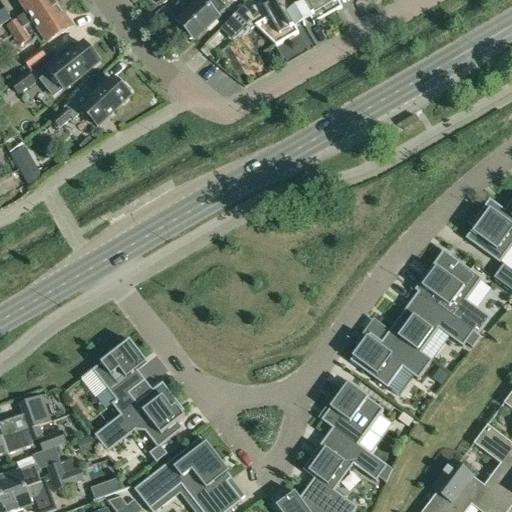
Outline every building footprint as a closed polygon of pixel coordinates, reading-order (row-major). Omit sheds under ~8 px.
[(12,37),(57,8),(51,0),(22,0),(19,2),(27,15),(17,21),(18,22),(7,29),(12,37)] [(201,2),(177,24),(183,30),(182,35),(189,41),(193,40),(194,41),(217,19),(216,18),(225,9),(216,0),(204,0),(201,3),(201,2)] [(294,28),(302,24),(287,0),(278,0),(264,8),(259,0),(249,0),(235,15),(250,31),(255,28),(276,48),(298,34),(294,28)] [(287,0),(302,24),(310,19),(313,26),(327,17),(317,0),(287,0)] [(338,3),(342,0),(317,0),(327,17),(342,9),(338,3)] [(0,6),(0,27),(10,22),(0,6)] [(71,29),(57,8),(12,37),(19,47),(30,40),(29,39),(39,32),(47,45),(71,29)] [(73,85),(98,65),(83,46),(58,66),(59,67),(50,74),(63,90),(72,83),(73,85)] [(30,72),(46,60),(40,51),(23,63),(30,72)] [(26,90),(39,81),(32,71),(20,81),(26,90)] [(106,120),(129,98),(113,81),(90,102),(91,103),(82,112),(96,127),(105,119),(106,120)] [(60,129),(72,119),(65,110),(53,120),(60,129)] [(30,161),(23,148),(11,155),(18,167),(30,161)] [(511,214),(510,213),(492,199),(472,225),(475,227),(467,237),(500,263),(511,247),(511,214)] [(420,292),(473,331),(479,335),(490,318),(466,302),(482,279),(443,253),(433,268),(436,270),(420,292)] [(511,272),(503,266),(494,279),(511,292),(511,272)] [(393,335),(421,354),(438,328),(464,345),(473,331),(420,292),(397,324),(399,326),(393,335)] [(421,354),(393,335),(390,333),(382,344),(371,336),(352,364),(387,390),(401,369),(419,381),(432,361),(421,354)] [(121,418),(154,392),(135,367),(145,360),(138,351),(140,349),(132,339),(122,347),(123,349),(92,372),(116,402),(111,405),(121,418)] [(349,383),(321,423),(332,430),(357,448),(382,413),(362,398),(365,395),(349,383)] [(154,392),(121,418),(93,439),(105,454),(135,432),(146,433),(158,449),(149,456),(155,464),(167,456),(160,448),(183,431),(178,424),(185,419),(180,413),(184,410),(164,384),(154,392)] [(0,442),(39,428),(51,423),(43,397),(19,406),(23,417),(0,425),(0,442)] [(403,414),(398,421),(408,428),(413,421),(403,414)] [(511,445),(487,427),(473,445),(500,466),(484,487),(484,488),(506,505),(511,509),(511,507),(511,445)] [(39,428),(0,442),(0,459),(7,457),(33,447),(32,444),(30,439),(41,435),(39,428)] [(357,448),(332,430),(301,474),(312,482),(332,494),(352,467),(375,483),(386,469),(357,448)] [(62,433),(43,440),(37,442),(42,453),(66,444),(62,433)] [(84,454),(96,449),(91,437),(79,441),(84,454)] [(230,482),(199,441),(134,492),(148,511),(181,488),(198,511),(230,511),(241,504),(226,485),(230,482)] [(51,481),(76,471),(72,461),(47,470),(51,481)] [(431,511),(466,511),(471,507),(478,511),(503,511),(502,511),(506,505),(484,488),(484,487),(452,464),(433,490),(437,494),(427,508),(431,511)] [(0,500),(40,486),(34,470),(20,475),(20,474),(0,480),(0,500)] [(79,481),(76,471),(51,481),(55,493),(68,488),(66,485),(79,481)] [(354,511),(355,511),(332,494),(312,482),(290,511),(354,511)] [(47,483),(40,486),(0,500),(0,511),(22,511),(32,509),(31,507),(35,506),(37,511),(52,511),(55,511),(51,500),(53,499),(47,483)] [(116,511),(120,511),(127,507),(120,498),(108,502),(116,511)]
